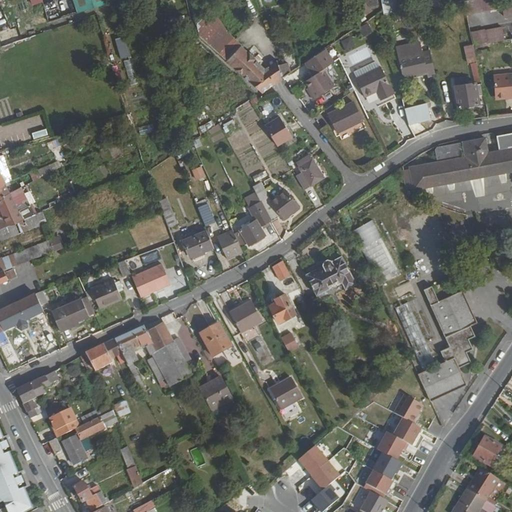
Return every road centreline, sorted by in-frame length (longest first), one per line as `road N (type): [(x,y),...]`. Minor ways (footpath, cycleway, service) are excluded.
road 1 (residential): [(0,387),(244,272),(360,188)]
road 2 (tertiary): [(511,356),(411,511)]
road 3 (residential): [(360,188),(424,146),(511,125)]
road 4 (tertiary): [(62,511),(0,388)]
road 5 (residential): [(360,188),(282,90)]
